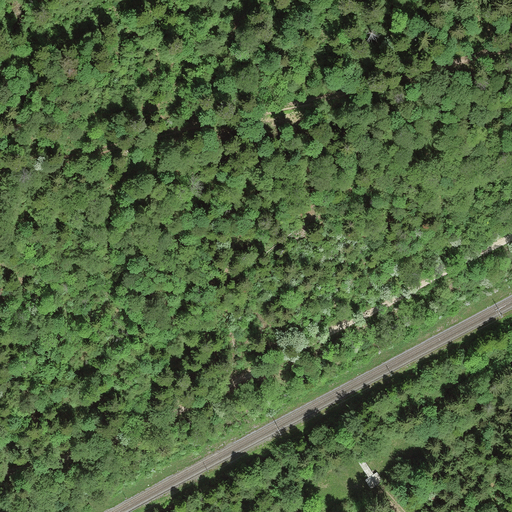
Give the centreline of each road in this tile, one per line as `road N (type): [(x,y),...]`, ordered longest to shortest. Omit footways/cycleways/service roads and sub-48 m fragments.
road 1 (track): [(0,473),(216,394),(511,239)]
road 2 (track): [(511,46),(70,161),(0,166)]
